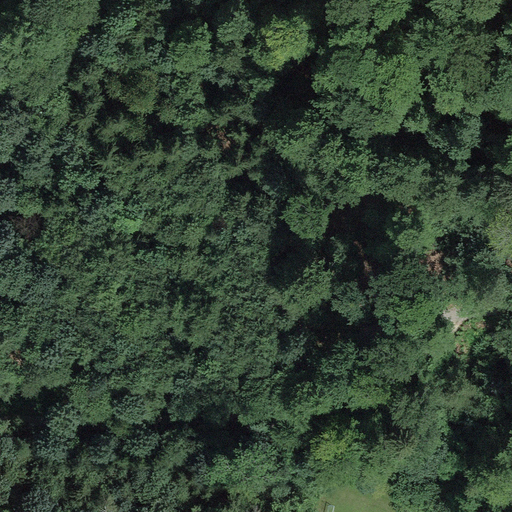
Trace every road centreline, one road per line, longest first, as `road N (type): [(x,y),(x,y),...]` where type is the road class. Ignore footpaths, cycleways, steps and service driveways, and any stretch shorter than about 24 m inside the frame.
road 1 (track): [(511,306),(389,318),(308,396),(272,416),(176,416)]
road 2 (track): [(176,416),(66,407),(0,413)]
